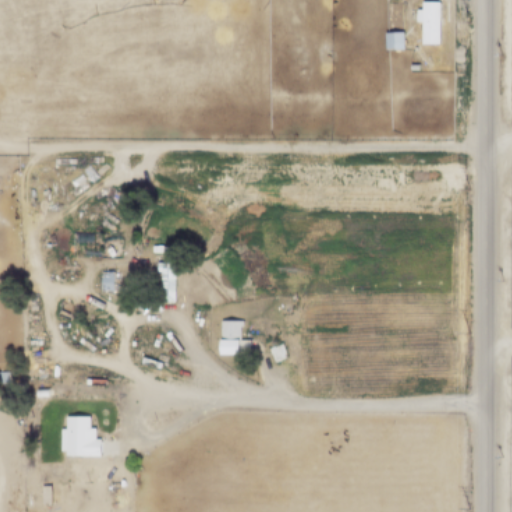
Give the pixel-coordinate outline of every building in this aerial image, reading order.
[(390,4),(403,3),(404,26),(390,27),(390,4)] [(421,45),(421,3),(439,3),(439,45),(421,45)] [(385,34),(404,34),(404,51),(385,51),(385,34)] [(160,262),(170,263),(177,263),(177,275),(173,275),(172,303),(159,302),(160,271),(154,271),(155,262),(160,263),(160,262)] [(100,271),(111,272),(111,290),(99,289),(100,271)] [(7,317),(6,306),(14,305),(15,317),(7,317)] [(237,349),(237,355),(217,355),(218,320),(238,320),(237,340),(248,340),(248,350),(237,349)] [(279,342),(285,357),(271,363),(265,347),(279,342)] [(34,396),(34,389),(47,390),(46,397),(34,396)] [(85,456),(65,456),(65,450),(59,450),(59,429),(64,429),(64,417),(88,417),(88,428),(93,428),(93,439),(99,439),(99,456),(93,456),(85,456)] [(40,486),(49,486),(49,506),(40,506),(40,486)]
